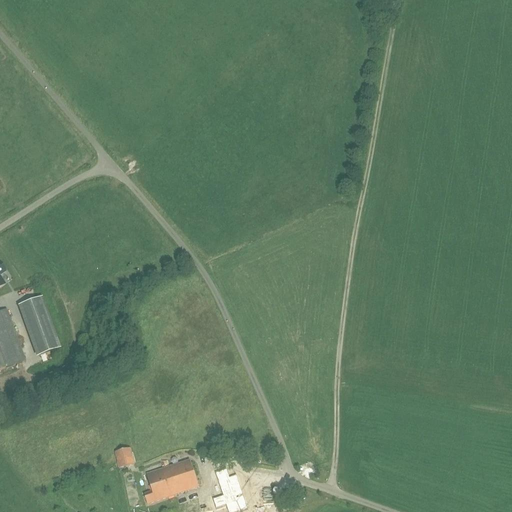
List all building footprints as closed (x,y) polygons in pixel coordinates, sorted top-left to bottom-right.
[(41,299),(23,305),(41,355),(59,348),(41,299)] [(0,370),(25,361),(6,310),(0,312),(0,370)] [(130,449),(128,450),(115,453),(119,469),(134,465),(130,449)] [(147,505),(198,488),(190,461),(147,475),(152,492),(144,495),(147,505)] [(243,490),(241,491),(237,477),(230,479),(227,471),(215,474),(223,497),(213,501),(216,510),(226,506),(227,511),(241,511),(248,510),(244,499),(246,498),(243,490)]
